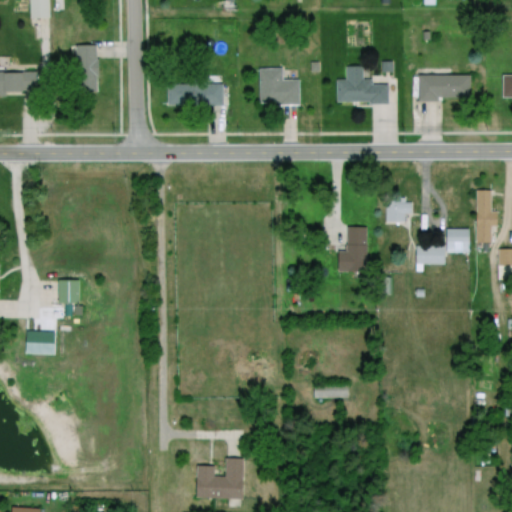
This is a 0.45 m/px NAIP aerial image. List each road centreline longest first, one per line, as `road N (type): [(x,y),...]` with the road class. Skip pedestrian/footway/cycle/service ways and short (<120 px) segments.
road 1 (secondary): [(511,153),(0,154)]
road 2 (residential): [(133,153),(131,0)]
